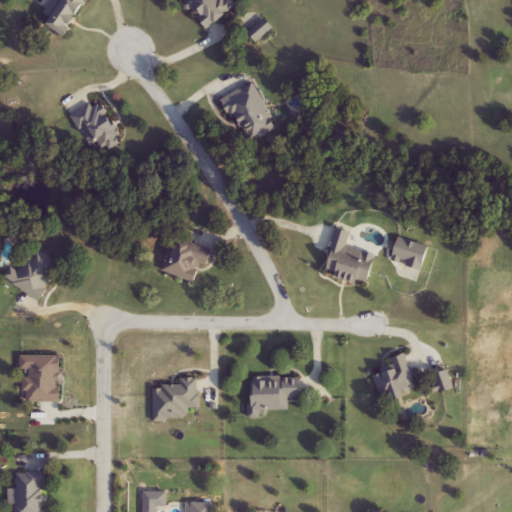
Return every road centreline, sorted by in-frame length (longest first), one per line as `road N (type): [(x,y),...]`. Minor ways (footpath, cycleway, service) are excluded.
road 1 (residential): [(375,327),(109,319),(107,511)]
road 2 (residential): [(129,49),(259,239),(285,319)]
